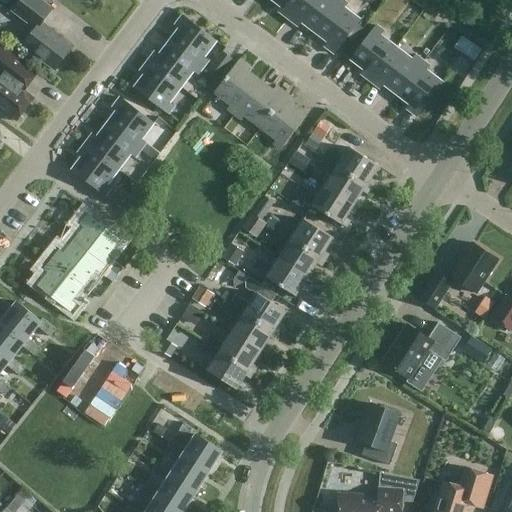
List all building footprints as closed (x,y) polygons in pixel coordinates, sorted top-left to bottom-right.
[(23,46),(55,70),(73,46),(42,23),(53,9),(41,0),(20,0),(12,11),(36,29),(23,46)] [(289,19),(302,0),(272,0),(282,7),(279,11),(289,19)] [(315,32),(338,0),(302,0),(289,19),(299,26),(302,22),(315,32)] [(343,0),(338,0),(315,32),(328,42),(324,46),(335,54),(360,20),(344,7),(347,3),(343,0)] [(169,42),(203,67),(209,60),(205,57),(217,41),(183,15),(175,25),(179,29),(169,42)] [(371,81),(397,47),(381,35),(384,31),(376,25),(351,59),(364,69),(361,74),(371,81)] [(198,74),(203,67),(169,42),(160,54),(155,51),(148,61),(182,87),(194,71),(198,74)] [(471,43),(465,53),(475,60),(482,50),(471,43)] [(0,108),(17,122),(34,98),(27,93),(41,75),(0,44),(0,108)] [(397,94),(423,60),(415,55),(412,59),(397,47),(371,81),(381,89),(384,85),(397,94)] [(221,51),(208,70),(219,79),(232,59),(221,51)] [(234,114),(260,80),(247,71),(251,66),(240,58),(214,93),(231,105),(227,109),(234,114)] [(423,60),(397,94),(410,104),(406,108),(417,116),(443,82),(426,70),(430,66),(423,60)] [(182,87),(148,61),(140,71),(144,75),(134,88),(168,113),(174,106),(170,103),(182,87)] [(261,128),(286,94),(276,86),(273,90),(260,80),(234,114),(242,120),(245,116),(261,128)] [(286,94),(261,128),(276,140),(273,144),(281,149),(306,116),(293,105),(296,101),(286,94)] [(107,124),(141,150),(147,142),(142,139),(154,123),(120,97),(112,108),(117,111),(107,124)] [(141,150),(107,124),(97,137),(93,133),(86,142),(120,168),(131,154),(136,157),(141,150)] [(327,133),(317,126),(306,143),(316,150),(327,133)] [(120,168),(86,142),(78,153),(82,157),(72,170),(106,196),(112,188),(107,185),(120,168)] [(323,157),(370,188),(374,182),(370,179),(379,166),(350,147),(342,160),(337,157),(338,155),(328,149),(323,157)] [(325,186),(354,204),(362,191),(367,194),(370,188),(323,157),(318,166),(327,172),(328,170),(334,173),(325,186)] [(345,217),(354,204),(325,186),(317,199),(312,196),(313,194),(304,188),(298,196),(346,227),(350,220),(345,217)] [(109,198),(120,206),(126,199),(115,190),(109,198)] [(253,212),(262,219),(274,203),(264,196),(253,212)] [(117,275),(123,268),(108,256),(121,240),(87,213),(79,224),(83,227),(73,240),(107,266),(117,275)] [(242,227),(257,238),(266,224),(252,214),(242,227)] [(277,229),(325,260),(329,254),(324,251),(333,237),(304,219),(296,232),(291,229),(292,227),(283,221),(277,229)] [(280,258),(308,276),(316,263),(321,266),(325,260),(277,229),(272,238),(282,244),(283,242),(288,245),(280,258)] [(101,273),(107,266),(73,240),(63,252),(59,249),(51,259),(84,285),(97,270),(101,273)] [(474,242),(451,276),(476,293),(498,259),(474,242)] [(242,250),(231,243),(222,257),(233,264),(242,250)] [(300,289),(308,276),(280,258),(271,271),(266,268),(267,266),(258,260),(253,268),(300,298),(304,292),(300,289)] [(84,285),(51,259),(43,269),(47,272),(37,285),(70,311),(76,304),(72,301),(84,285)] [(437,272),(420,298),(435,308),(452,282),(437,272)] [(248,276),(245,282),(246,289),(256,295),(257,293),(272,302),(277,295),(248,276)] [(195,298),(207,305),(214,293),(202,286),(195,298)] [(230,303),(278,333),(282,327),(277,324),(286,311),(272,302),(257,293),(256,295),(249,306),(244,302),(245,301),(236,295),(230,303)] [(511,299),(506,295),(492,317),(511,330),(511,329),(511,299)] [(474,313),(485,319),(495,302),(485,296),(474,313)] [(17,303),(1,322),(26,341),(27,339),(37,327),(51,338),(52,337),(57,330),(43,319),(40,321),(17,303)] [(274,340),(278,333),(230,303),(225,311),(235,317),(236,316),(241,319),(233,332),(261,350),(269,337),(274,340)] [(182,316),(196,325),(203,314),(189,305),(182,316)] [(0,353),(10,361),(12,359),(22,347),(35,357),(41,350),(27,339),(26,341),(1,322),(0,323),(0,353)] [(461,337),(438,322),(428,338),(407,324),(382,361),(410,379),(428,350),(446,361),(461,337)] [(253,363),(261,350),(233,332),(225,344),(220,341),(221,339),(211,333),(206,342),(253,372),(257,366),(253,363)] [(462,350),(483,363),(492,349),(471,335),(462,350)] [(170,357),(176,347),(167,341),(160,351),(170,357)] [(249,378),(253,372),(206,342),(201,350),(210,356),(211,354),(216,358),(207,370),(236,389),(245,375),(249,378)] [(10,361),(0,353),(0,374),(6,367),(19,377),(25,369),(12,359),(10,361)] [(0,391),(4,395),(10,388),(0,379),(0,391)] [(400,413),(372,403),(363,427),(361,426),(356,440),(366,443),(361,455),(390,465),(397,443),(390,441),(400,413)] [(161,436),(166,428),(158,423),(153,431),(161,436)] [(192,440),(184,453),(182,455),(209,472),(222,451),(197,435),(198,433),(183,423),(178,431),(192,440)] [(169,477),(195,493),(209,472),(182,455),(184,453),(169,444),(164,452),(179,461),(171,474),(169,477)] [(169,477),(171,474),(156,465),(151,473),(165,482),(157,495),(156,498),(178,511),(183,511),(195,493),(169,477)] [(466,511),(469,504),(482,508),(492,475),(464,466),(459,485),(443,481),(433,511),(466,511)] [(178,511),(156,498),(157,495),(143,486),(137,494),(152,503),(145,511),(178,511)] [(401,511),(403,489),(379,488),(378,495),(338,493),(337,511),(401,511)] [(12,511),(15,511),(30,495),(22,489),(7,508),(12,511)]
